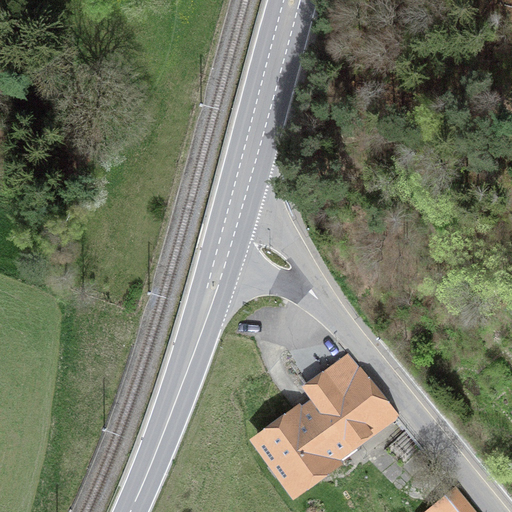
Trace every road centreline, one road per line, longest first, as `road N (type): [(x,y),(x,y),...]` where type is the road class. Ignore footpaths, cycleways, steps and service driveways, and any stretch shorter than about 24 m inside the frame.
road 1 (unclassified): [(497,511),(303,284),(231,220)]
road 2 (secondary): [(231,220),(173,409),(131,511)]
road 3 (secondary): [(292,0),(231,220)]
